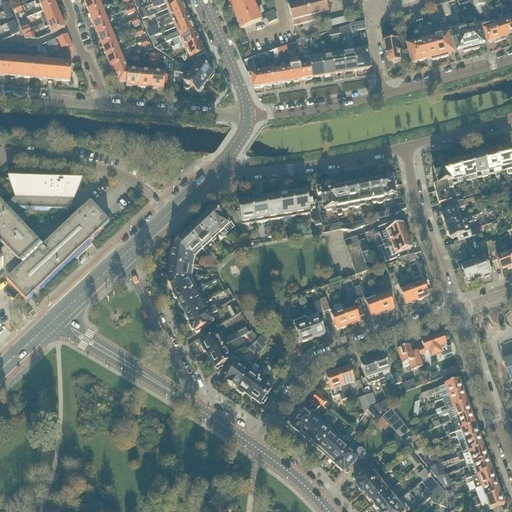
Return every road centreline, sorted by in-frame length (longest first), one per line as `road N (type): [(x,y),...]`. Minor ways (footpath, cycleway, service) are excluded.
road 1 (residential): [(455,307),(314,358),(253,445)]
road 2 (residential): [(216,168),(289,168),(406,146)]
road 3 (residential): [(511,467),(455,307)]
road 4 (residential): [(455,307),(406,146)]
road 5 (tertiary): [(193,406),(122,257)]
road 6 (tertiary): [(193,406),(54,319)]
road 7 (residential): [(248,114),(107,104)]
road 8 (residential): [(511,60),(381,95)]
road 9 (residential): [(381,95),(248,114)]
road 10 (tertiary): [(122,257),(216,168)]
road 11 (tertiary): [(248,114),(203,0)]
